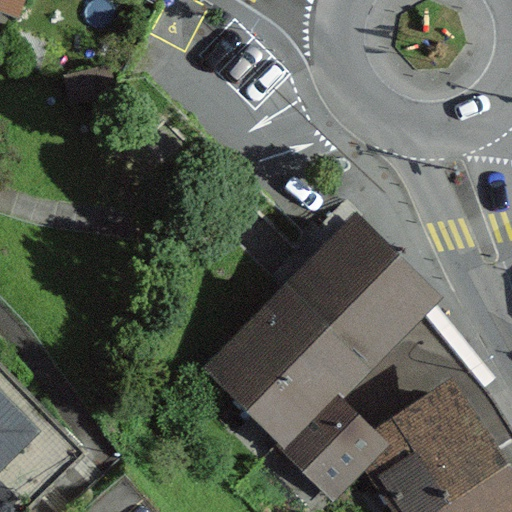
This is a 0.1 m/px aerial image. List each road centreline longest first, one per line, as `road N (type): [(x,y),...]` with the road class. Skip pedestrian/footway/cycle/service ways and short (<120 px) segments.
road 1 (residential): [(438,128),(511,310)]
road 2 (primary): [(341,9),(337,39),(358,94),(408,126),(438,128)]
